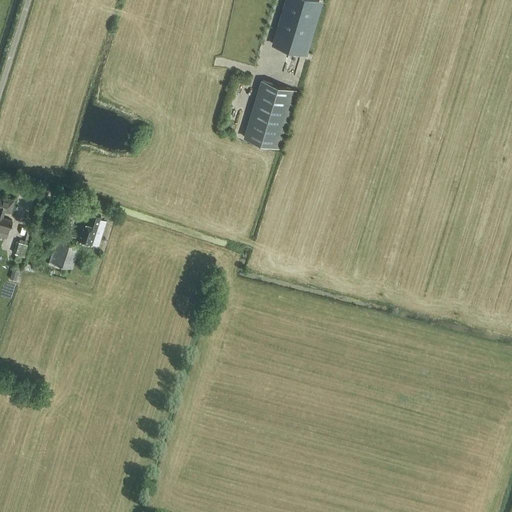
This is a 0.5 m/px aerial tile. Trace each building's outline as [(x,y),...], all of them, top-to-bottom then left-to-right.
[(302,53),(318,1),(315,0),(286,0),(273,44),(302,53)] [(279,148),(297,89),(261,78),(243,137),(279,148)] [(1,198),(0,197),(0,226),(9,229),(12,220),(2,217),(4,211),(10,213),(14,200),(1,196),(1,198)] [(98,245),(106,221),(100,219),(101,215),(91,212),(91,213),(92,213),(92,215),(89,214),(87,223),(81,221),(76,238),(98,245)] [(0,226),(0,234),(6,237),(9,229),(0,226)] [(71,268),(79,245),(59,238),(51,262),(71,268)] [(23,262),(29,244),(17,240),(13,252),(17,253),(15,259),(23,262)]
